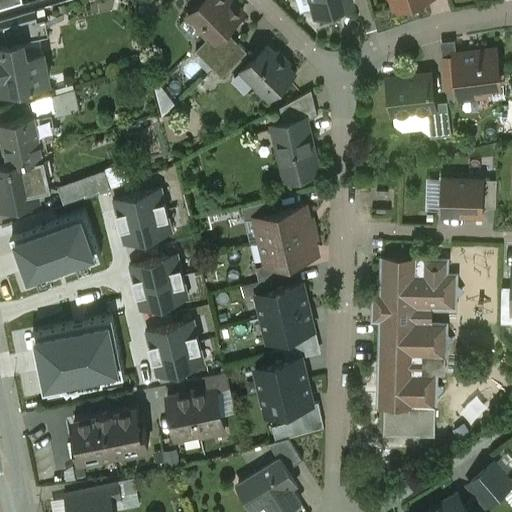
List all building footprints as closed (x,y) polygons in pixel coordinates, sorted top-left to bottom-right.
[(22,0),(0,0),(0,9),(23,3),(22,0)] [(228,0),(203,0),(192,12),(202,23),(199,26),(209,37),(214,42),(226,30),(243,14),(228,0)] [(298,0),(301,10),(314,6),(317,15),(351,5),(349,0),(298,0)] [(1,20),(6,43),(25,40),(40,37),(50,35),(46,18),(38,20),(36,9),(1,20)] [(214,42),(209,37),(195,51),(212,67),(237,42),(226,30),(214,42)] [(43,53),(40,37),(25,40),(28,55),(43,53)] [(6,43),(0,44),(0,89),(50,80),(44,52),(43,53),(28,55),(25,40),(6,43)] [(237,42),(212,67),(222,77),(247,52),(237,42)] [(267,45),(242,70),(256,84),(256,89),(263,96),(269,97),(270,98),(295,73),(286,64),(288,62),(279,53),(277,55),(267,45)] [(495,50),(457,55),(458,60),(460,73),(457,73),(459,88),(460,97),(475,95),(477,96),(484,95),(492,85),(500,84),(495,50)] [(458,60),(442,62),(446,90),(459,88),(457,73),(460,73),(458,60)] [(430,73),(389,78),(390,89),(387,94),(389,107),(393,111),(394,113),(427,109),(434,108),(434,102),(430,73)] [(56,88),(61,114),(82,109),(76,84),(56,88)] [(500,84),(492,85),(484,95),(484,97),(494,100),(505,99),(503,84),(500,84)] [(311,90),(280,107),(284,123),(305,118),(306,121),(318,115),(311,90)] [(447,101),(434,102),(434,108),(427,109),(431,137),(451,135),(447,101)] [(35,116),(0,123),(0,124),(8,165),(28,160),(29,160),(44,158),(35,116)] [(284,123),(274,125),(287,179),(318,171),(306,121),(305,118),(284,123)] [(173,139),(189,135),(185,120),(168,124),(173,139)] [(29,160),(28,160),(35,190),(51,188),(44,158),(29,160)] [(8,165),(0,166),(0,194),(3,208),(20,204),(20,203),(37,200),(35,190),(28,160),(8,165)] [(106,168),(61,184),(67,202),(112,187),(106,168)] [(483,179),(443,178),(442,214),(482,215),(483,207),(483,179)] [(497,179),(483,179),(483,207),(496,207),(497,179)] [(164,187),(117,198),(128,242),(174,231),(164,187)] [(273,200),(242,207),(245,220),(256,217),(256,216),(275,211),(273,200)] [(275,211),(256,216),(256,217),(262,241),(314,228),(313,222),(309,223),(305,204),(275,211)] [(84,210),(16,234),(31,278),(100,254),(84,210)] [(314,228),(262,241),(267,264),(268,266),(287,261),(316,254),(312,235),(316,234),(314,228)] [(179,254),(132,264),(142,309),(189,298),(179,254)] [(491,266),(479,255),(469,266),(481,277),(491,266)] [(417,257),(382,256),(381,296),(374,295),(373,309),(381,309),(379,379),(387,379),(387,408),(413,408),(413,406),(425,406),(435,406),(435,395),(441,390),(435,385),(436,379),(436,373),(422,373),(422,357),(435,357),(445,357),(445,347),(452,341),(446,334),(446,330),(446,329),(446,324),(432,323),(432,307),(445,307),(455,307),(455,297),(461,291),(455,285),(456,280),(456,274),(447,274),(447,259),(423,259),(423,273),(417,273),(417,257)] [(287,261),(268,266),(267,264),(256,267),(259,280),(290,273),(287,261)] [(277,278),(248,285),(251,299),(259,297),(280,292),(277,278)] [(259,297),(264,320),(305,312),(300,287),(280,292),(259,297)] [(511,287),(502,287),(501,323),(511,323),(511,287)] [(305,312),(264,320),(270,344),(311,336),(305,312)] [(112,318),(37,332),(48,387),(67,383),(68,387),(104,380),(103,376),(122,372),(112,318)] [(198,320),(150,331),(159,373),(208,362),(198,320)] [(310,353),(268,360),(273,386),(315,378),(310,353)] [(315,378),(273,386),(279,413),(289,410),(320,403),(315,378)] [(216,388),(198,392),(198,391),(192,392),(200,434),(201,437),(225,432),(216,388)] [(185,394),(167,398),(175,436),(183,434),(184,437),(200,434),(192,392),(185,394)] [(475,398),(464,411),(475,421),(486,408),(475,398)] [(320,403),(289,410),(292,423),(286,424),(289,435),(329,425),(323,403),(320,403)] [(137,407),(74,419),(77,432),(73,432),(79,460),(148,446),(143,418),(139,419),(137,407)] [(289,435),(267,441),(278,457),(279,457),(287,469),(302,459),(289,435)] [(278,457),(238,482),(254,508),(265,501),(271,511),(280,511),(300,500),(290,483),(289,484),(282,474),(288,470),(287,469),(279,457),(278,457)] [(511,482),(511,478),(496,460),(468,484),(486,505),(511,482)] [(119,483),(65,495),(68,511),(108,511),(113,511),(111,501),(122,499),(119,483)] [(469,511),(458,493),(427,511),(469,511)]
